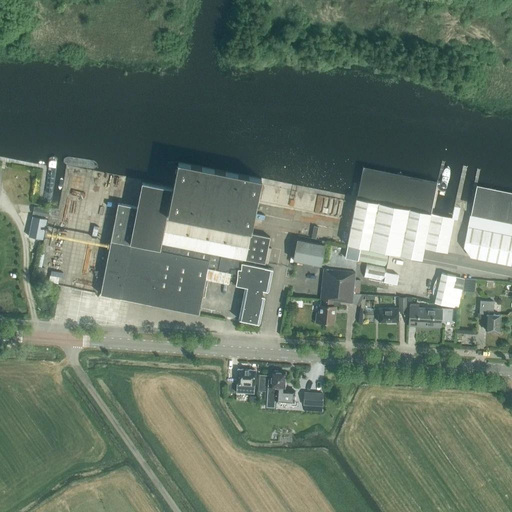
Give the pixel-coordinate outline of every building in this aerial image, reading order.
[(118,203),(99,294),(198,314),(201,296),(204,297),(207,279),(227,282),(230,283),(245,287),(238,320),(257,324),(264,291),(267,292),(271,269),(267,268),(271,249),(268,248),(270,238),(250,234),(261,179),(178,163),(173,189),(142,182),(137,207),(118,203)] [(362,167),(356,198),(431,213),(437,182),(362,167)] [(471,213),(471,216),(511,224),(511,193),(480,187),(476,187),(471,213)] [(347,245),(344,258),(356,260),(359,248),(359,247),(410,257),(424,248),(431,213),(356,198),(347,245)] [(33,214),(48,217),(49,209),(34,207),(33,214)] [(431,213),(424,248),(448,253),(454,217),(451,217),(433,213),(431,213)] [(43,237),(47,219),(35,216),(31,234),(43,237)] [(467,227),(463,246),(470,257),(511,265),(511,258),(511,224),(471,216),(470,216),(467,227)] [(266,229),(267,221),(254,219),(253,227),(266,229)] [(293,260),(320,265),(324,245),(297,240),(293,260)] [(359,248),(356,260),(386,266),(389,254),(359,248)] [(385,272),(386,267),(366,264),(364,277),(383,281),(385,272)] [(36,280),(42,281),(45,268),(39,267),(36,280)] [(353,294),(354,280),(355,272),(324,269),(320,300),(322,300),(322,305),(320,305),(320,310),(316,310),(315,321),(319,321),(318,323),(333,324),(334,307),(332,307),(332,301),(344,302),(352,303),(358,306),(364,295),(359,294),(353,294)] [(385,272),(383,281),(396,284),(398,275),(385,272)] [(441,274),(435,304),(458,309),(462,290),(453,288),(455,276),(441,274)] [(474,292),(476,281),(464,279),(463,290),(474,292)] [(499,332),(500,315),(493,315),(494,302),(480,301),(479,314),(487,315),(486,331),(499,332)] [(410,304),(409,325),(441,326),(441,321),(451,321),(452,308),(442,308),(441,309),(418,308),(418,304),(410,304)] [(378,308),(379,322),(398,322),(398,308),(378,308)] [(237,369),(236,393),(254,394),(255,370),(237,369)] [(259,374),(259,375),(260,375),(259,380),(266,381),(266,391),(265,408),(275,409),(276,401),(294,402),(294,390),(293,390),(287,390),(283,390),(283,387),(284,387),(285,372),(271,371),(271,375),(259,374)] [(323,406),(324,393),(304,392),(303,405),(323,406)]
